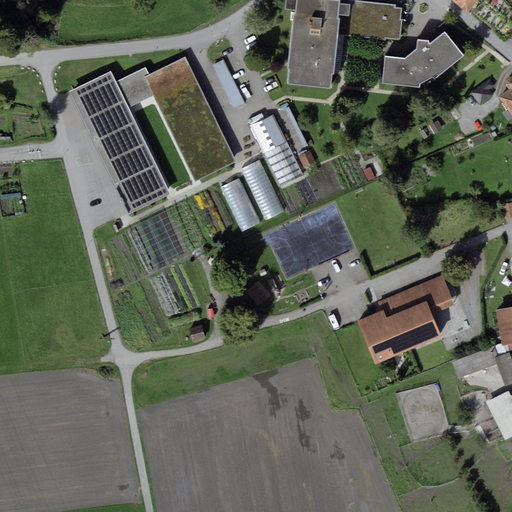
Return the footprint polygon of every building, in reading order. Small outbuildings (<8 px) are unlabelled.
[(285,0),(284,10),(295,11),(295,13),(294,14),(288,69),(289,69),(288,84),(331,89),(333,74),(334,74),(334,73),(345,75),(349,35),(383,38),(383,37),(400,38),(403,8),(396,7),(396,5),(353,0),(285,0)] [(452,0),(467,13),(478,0),(452,0)] [(511,36),(511,4),(508,0),(483,0),(473,13),(506,43),(511,36)] [(405,58),(384,56),(381,84),(420,88),(420,84),(434,73),(436,76),(462,55),(445,33),(430,44),(429,43),(429,41),(417,40),(416,49),(405,58)] [(149,74),(144,76),(154,96),(196,181),(238,161),(186,56),(149,74)] [(223,60),(213,65),(234,108),(245,103),(223,60)] [(146,67),(116,82),(129,108),(154,96),(144,76),(149,74),(146,67)] [(110,71),(68,92),(129,214),(171,194),(129,108),(116,82),(110,71)] [(509,89),(499,96),(511,115),(511,76),(510,76),(506,79),(506,84),(509,89)] [(489,80),(472,92),(481,105),(493,96),(488,89),(493,85),(489,80)] [(289,107),(285,109),(304,148),(308,145),(289,107)] [(273,115),(250,126),(263,153),(286,142),(273,115)] [(442,129),(437,121),(429,126),(434,134),(442,129)] [(286,142),(263,153),(280,187),(303,175),(286,142)] [(310,151),(299,156),(305,168),(316,163),(310,151)] [(285,210),(260,160),(241,169),(266,219),(285,210)] [(260,223),(239,179),(221,188),(242,231),(260,223)] [(511,202),(502,204),(503,218),(511,216),(511,202)] [(381,311),(357,321),(375,364),(442,336),(432,315),(455,305),(442,275),(378,302),(381,311)] [(511,305),(496,309),(502,345),(508,344),(511,350),(511,305)] [(202,326),(188,329),(191,342),(205,339),(202,326)] [(490,348),(452,362),(458,378),(496,365),(494,358),(490,348)] [(511,383),(511,359),(509,352),(494,358),(496,365),(505,387),(511,383)] [(509,391),(486,402),(505,441),(511,437),(511,395),(511,396),(509,391)]
